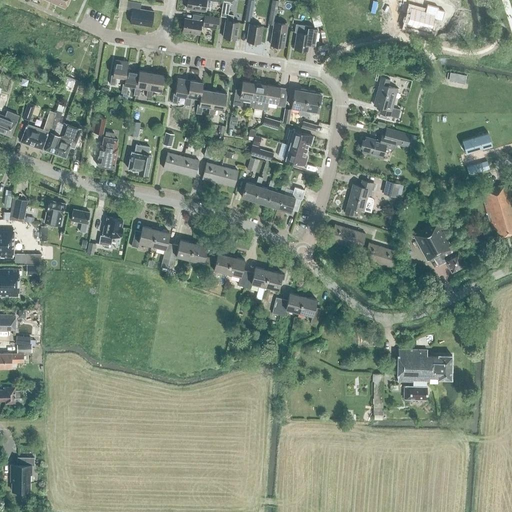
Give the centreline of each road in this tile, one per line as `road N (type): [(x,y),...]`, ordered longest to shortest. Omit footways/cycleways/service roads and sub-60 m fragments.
road 1 (residential): [(299,256),(334,152),(341,99),(334,83),(318,72),(165,43)]
road 2 (unclassified): [(0,152),(78,184),(202,208),(299,256)]
road 3 (unclassified): [(299,256),(352,306),(383,319),(424,312),(511,269)]
